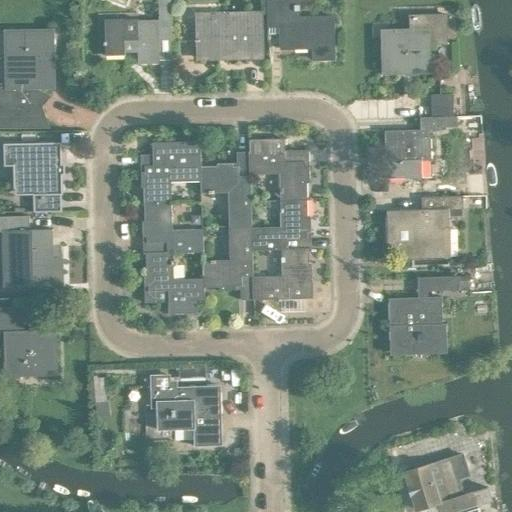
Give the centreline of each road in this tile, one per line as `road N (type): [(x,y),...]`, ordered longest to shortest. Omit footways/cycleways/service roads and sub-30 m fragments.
road 1 (residential): [(269,343),(139,345),(113,325),(101,129),(123,110),(320,110)]
road 2 (residential): [(320,110),(339,125),(345,319),(322,342),(269,343)]
road 3 (residential): [(274,511),(269,343)]
